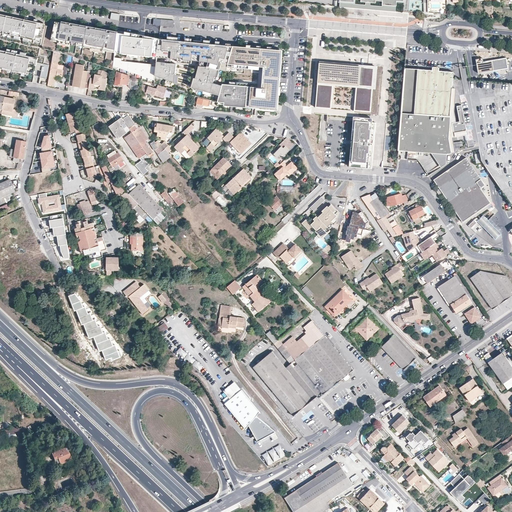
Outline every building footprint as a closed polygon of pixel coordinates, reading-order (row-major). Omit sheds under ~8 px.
[(353,2),(340,1),(339,6),(395,11),(395,6),(382,5),(382,6),(370,5),(370,2),(365,2),(365,5),(353,3),(353,2)] [(111,20),(119,21),(120,14),(112,13),(111,20)] [(0,15),(45,25),(45,24),(0,14),(0,15)] [(45,25),(0,15),(0,36),(17,40),(18,36),(21,37),(20,41),(33,43),(41,45),(43,45),(47,26),(45,25)] [(118,32),(61,21),(60,23),(55,22),(53,27),(47,26),(43,45),(42,47),(42,49),(53,51),(61,53),(73,56),(78,58),(89,61),(92,63),(112,69),(113,69),(114,66),(115,58),(115,52),(118,32)] [(125,34),(118,32),(115,52),(157,58),(159,39),(157,38),(125,31),(125,34)] [(159,39),(157,58),(165,58),(165,61),(170,62),(171,61),(176,63),(191,64),(192,61),(199,61),(199,66),(204,66),(204,61),(208,62),(210,62),(208,66),(207,66),(203,66),(199,66),(198,66),(196,73),(195,79),(193,78),(191,88),(210,93),(219,95),(222,84),(227,66),(230,56),(232,46),(231,46),(230,46),(230,44),(225,44),(225,46),(220,45),(220,42),(215,41),(215,44),(210,44),(210,41),(203,40),(203,43),(191,42),(191,39),(185,38),(185,41),(178,41),(178,37),(167,36),(167,40),(159,39)] [(246,47),(232,46),(230,56),(227,66),(258,69),(259,66),(263,66),(261,88),(247,86),(247,83),(229,82),(229,84),(222,84),(219,95),(217,102),(224,103),(224,106),(278,111),(279,96),(280,96),(281,87),(280,87),(282,50),(271,49),(271,47),(267,47),(267,49),(261,48),(261,46),(256,46),(256,48),(250,47),(250,45),(246,45),(246,47)] [(0,68),(16,72),(27,74),(28,71),(35,73),(36,69),(44,71),(44,67),(43,66),(44,63),(37,62),(38,58),(26,56),(26,53),(20,52),(19,54),(17,54),(17,51),(7,49),(6,51),(0,50),(0,68)] [(61,53),(53,51),(51,63),(48,85),(54,86),(54,83),(55,83),(56,76),(62,77),(63,70),(62,70),(57,69),(58,64),(59,64),(61,53)] [(491,60),(482,61),(482,59),(475,61),(477,73),(507,68),(505,57),(491,60)] [(121,58),(115,58),(114,66),(154,80),(155,76),(155,71),(156,67),(151,67),(151,64),(121,61),(121,58)] [(92,63),(89,61),(88,71),(83,70),(84,65),(76,64),(72,85),(88,88),(89,88),(89,86),(90,77),(92,63)] [(165,62),(156,62),(156,67),(155,71),(159,71),(158,77),(166,79),(172,81),(173,81),(174,82),(175,74),(176,63),(170,63),(165,62)] [(360,68),(319,64),(315,108),(326,109),(326,104),(331,104),(333,87),(355,89),(353,111),(370,113),(372,90),(376,91),(378,67),(360,65),(360,68)] [(432,71),(405,68),(398,150),(446,154),(478,148),(479,148),(468,94),(471,93),(468,81),(465,80),(453,79),(453,72),(438,71),(439,68),(433,68),(432,71)] [(94,78),(90,77),(89,86),(94,87),(94,85),(95,83),(98,83),(100,84),(106,85),(108,76),(107,75),(109,71),(103,70),(100,73),(98,73),(97,74),(95,74),(94,78)] [(130,75),(116,71),(115,84),(120,85),(120,83),(122,84),(128,84),(128,86),(131,89),(139,90),(139,86),(138,86),(138,79),(129,78),(130,75)] [(479,148),(478,148),(481,160),(492,177),(511,205),(511,83),(495,83),(475,81),(468,81),(471,93),(468,94),(479,148)] [(166,87),(158,84),(157,88),(143,84),(142,96),(146,97),(147,93),(152,94),(153,92),(164,96),(166,87)] [(15,99),(0,96),(0,113),(1,113),(2,110),(13,112),(13,109),(15,99)] [(198,98),(196,103),(197,103),(196,106),(202,108),(203,105),(207,106),(207,105),(209,106),(210,101),(198,98)] [(70,113),(66,114),(71,132),(75,131),(77,135),(79,143),(78,143),(80,151),(81,150),(83,158),(84,158),(86,165),(84,165),(85,169),(87,169),(89,177),(97,175),(91,156),(85,134),(85,133),(84,129),(83,129),(80,130),(78,122),(81,121),(79,113),(74,114),(70,115),(70,113)] [(128,115),(127,116),(134,125),(135,125),(128,115)] [(127,116),(123,119),(129,129),(134,125),(127,116)] [(123,119),(121,117),(109,126),(117,138),(130,129),(129,129),(123,119)] [(374,123),(354,121),(350,165),(370,167),(374,123)] [(174,126),(157,123),(157,127),(155,126),(154,131),(158,132),(158,136),(162,137),(161,139),(166,140),(167,138),(168,132),(173,132),(174,126)] [(136,124),(135,125),(134,125),(129,129),(130,129),(130,130),(132,132),(139,128),(136,124)] [(191,124),(183,132),(186,135),(187,135),(194,128),(191,124)] [(175,127),(174,126),(173,132),(168,132),(167,138),(169,138),(174,133),(175,127)] [(140,127),(139,128),(132,132),(148,155),(150,154),(151,157),(154,154),(145,141),(148,139),(140,127)] [(130,130),(130,129),(117,138),(118,139),(130,130)] [(228,144),(230,142),(234,138),(229,132),(224,137),(216,129),(207,138),(211,142),(206,147),(210,151),(223,139),(228,144)] [(148,155),(132,132),(124,138),(140,159),(141,160),(135,165),(136,165),(135,166),(143,175),(148,171),(145,167),(150,164),(147,160),(150,158),(148,155)] [(240,132),(234,138),(230,142),(241,154),(252,144),(240,132)] [(45,137),(42,151),(52,149),(50,136),(45,137)] [(174,146),(185,137),(184,136),(173,146),(174,146)] [(199,148),(190,138),(188,140),(185,137),(174,146),(181,154),(185,150),(182,148),(185,145),(190,150),(187,153),(191,157),(199,148)] [(291,141),(287,137),(276,147),(278,149),(273,153),(277,157),(281,153),(284,156),(287,153),(290,151),(289,149),(290,148),(286,145),(291,141)] [(23,158),(26,142),(17,140),(15,150),(11,149),(10,156),(13,157),(13,161),(18,162),(17,169),(20,169),(23,158)] [(155,142),(151,145),(154,150),(155,150),(163,162),(171,156),(164,149),(161,152),(158,147),(155,142)] [(165,142),(162,144),(158,147),(161,152),(164,149),(168,145),(165,142)] [(55,167),(52,152),(39,154),(42,169),(55,167)] [(126,164),(118,153),(109,159),(112,164),(108,167),(111,171),(115,169),(114,167),(118,165),(120,168),(126,164)] [(224,157),(211,169),(219,177),(231,165),(224,157)] [(465,157),(433,180),(462,222),(490,202),(480,188),(476,182),(480,179),(465,157)] [(289,171),(291,169),(293,171),(298,167),(292,161),(286,166),(285,167),(284,166),(285,165),(286,164),(283,161),(279,164),(277,166),(280,169),(275,174),(281,180),(289,172),(289,171)] [(123,193),(126,197),(129,194),(110,174),(106,165),(102,167),(107,176),(107,181),(110,180),(118,196),(123,193)] [(102,167),(99,169),(104,182),(107,181),(107,176),(102,167)] [(211,169),(210,171),(217,179),(219,177),(211,169)] [(226,185),(229,188),(231,187),(236,192),(242,187),(241,186),(251,177),(243,169),(226,185)] [(0,198),(15,192),(15,191),(10,179),(0,183),(0,198)] [(480,179),(476,182),(480,188),(485,185),(480,179)] [(139,185),(129,194),(136,202),(153,219),(160,212),(163,210),(139,185)] [(170,196),(178,206),(184,201),(174,189),(169,193),(170,196)] [(92,190),(88,191),(92,204),(97,203),(92,190)] [(409,200),(418,193),(414,190),(413,190),(406,195),(409,200)] [(15,199),(12,193),(0,198),(0,203),(1,205),(15,199)] [(66,209),(65,204),(60,205),(58,195),(46,197),(45,193),(38,194),(39,198),(38,198),(39,205),(44,204),(44,206),(42,207),(44,213),(66,209)] [(129,194),(126,197),(132,205),(136,202),(129,194)] [(371,196),(369,194),(361,197),(384,231),(388,229),(392,236),(397,235),(403,233),(398,225),(396,225),(392,220),(389,222),(386,218),(390,215),(378,197),(373,200),(371,196)] [(389,199),(386,200),(388,206),(407,201),(406,195),(402,196),(402,194),(388,198),(389,199)] [(277,196),(269,204),(275,210),(276,209),(279,206),(283,203),(277,196)] [(314,210),(325,199),(322,196),(310,207),(314,210)] [(85,200),(80,202),(81,203),(77,204),(80,211),(83,210),(84,215),(93,212),(89,201),(86,202),(85,200)] [(148,216),(136,204),(133,207),(144,219),(145,218),(148,216)] [(421,205),(411,210),(411,209),(408,210),(410,212),(407,214),(412,222),(414,221),(416,224),(421,221),(419,217),(425,214),(421,205)] [(334,217),(337,215),(333,211),(330,208),(327,211),(325,208),(322,210),(323,211),(318,216),(327,226),(333,221),(332,220),(334,217)] [(368,220),(360,209),(357,212),(351,210),(349,224),(347,224),(345,233),(346,233),(345,240),(349,241),(349,237),(352,238),(353,235),(359,237),(369,229),(363,228),(364,222),(368,220)] [(489,211),(484,217),(487,220),(492,215),(492,213),(491,213),(490,212),(489,211)] [(165,218),(160,212),(153,219),(158,225),(165,218)] [(63,214),(50,216),(51,220),(49,220),(51,228),(53,228),(65,225),(63,214)] [(324,229),(327,226),(318,216),(317,215),(313,218),(315,220),(316,221),(315,223),(313,221),(312,222),(311,223),(306,218),(302,222),(309,230),(313,226),(316,229),(315,230),(318,233),(322,237),(327,232),(324,229)] [(153,221),(148,216),(145,218),(150,224),(153,221)] [(478,221),(477,222),(478,223),(481,226),(495,240),(501,234),(487,220),(484,217),(483,216),(478,221)] [(75,233),(81,251),(84,250),(85,255),(95,252),(101,251),(106,249),(102,237),(97,238),(93,223),(89,223),(87,219),(77,222),(80,232),(75,233)] [(474,220),(468,226),(471,229),(476,223),(477,222),(478,221),(478,220),(477,219),(476,219),(474,220)] [(65,225),(53,228),(55,236),(57,236),(66,234),(65,225)] [(327,232),(322,237),(322,238),(331,230),(330,229),(327,232)] [(420,243),(418,240),(416,235),(414,236),(413,231),(402,234),(406,245),(409,251),(416,246),(420,243)] [(420,253),(432,245),(430,242),(434,240),(433,239),(438,235),(436,232),(420,243),(416,246),(420,253)] [(66,234),(57,236),(59,245),(61,245),(68,244),(66,234)] [(131,236),(131,241),(132,241),(132,244),(132,250),(142,250),(142,236),(131,236)] [(432,254),(440,249),(438,245),(436,246),(434,243),(432,245),(420,253),(425,259),(432,254)] [(68,244),(61,245),(62,250),(65,258),(71,257),(68,244)] [(284,244),(274,254),(279,259),(281,257),(287,264),(294,257),(295,258),(302,252),(296,245),(290,251),(289,252),(288,250),(289,249),(284,244)] [(437,261),(450,252),(447,248),(444,251),(442,247),(440,249),(432,254),(437,261)] [(354,259),(349,253),(339,260),(349,272),(354,268),(356,272),(362,267),(359,264),(358,265),(354,259)] [(213,257),(211,254),(204,260),(206,263),(213,257)] [(119,258),(106,257),(106,270),(118,270),(119,258)] [(423,276),(427,283),(453,266),(448,259),(423,276)] [(404,267),(400,261),(396,264),(397,265),(391,270),(385,275),(392,284),(404,275),(400,270),(404,267)] [(492,309),(511,294),(511,284),(506,276),(480,271),(470,278),(492,309)] [(262,280),(257,274),(242,287),(255,301),(252,304),(258,312),(268,303),(255,285),(262,280)] [(383,283),(376,274),(369,279),(364,283),(363,282),(360,285),(364,291),(367,288),(371,293),(383,283)] [(454,276),(438,287),(456,313),(471,303),(454,276)] [(235,280),(226,287),(233,295),(241,288),(235,280)] [(263,281),(262,280),(255,285),(268,303),(270,301),(258,286),(263,281)] [(137,283),(127,291),(131,296),(129,298),(144,316),(150,311),(148,309),(140,299),(149,291),(144,285),(141,288),(137,283)] [(305,285),(301,289),(309,297),(313,293),(305,285)] [(342,289),(325,306),(335,316),(346,304),(352,299),(342,289)] [(75,293),(69,296),(75,310),(77,310),(82,325),(84,324),(90,338),(94,337),(99,351),(102,350),(106,360),(112,357),(113,360),(121,357),(116,345),(113,346),(110,338),(109,339),(106,332),(103,333),(100,326),(98,326),(96,319),(93,320),(91,313),(89,314),(86,307),(84,307),(81,301),(77,297),(75,293)] [(411,310),(410,312),(402,314),(403,320),(402,321),(398,318),(394,322),(400,327),(405,322),(409,321),(411,322),(415,321),(416,319),(417,319),(419,318),(430,319),(431,314),(424,313),(420,297),(412,299),(414,307),(415,309),(411,310)] [(222,305),(221,313),(231,314),(232,307),(222,305)] [(481,317),(474,307),(464,314),(471,324),(481,317)] [(231,314),(221,313),(220,318),(223,319),(222,328),(229,328),(229,327),(229,326),(232,326),(232,325),(236,325),(236,327),(243,328),(244,318),(231,316),(231,314)] [(367,316),(356,326),(364,335),(362,336),(367,340),(379,328),(367,316)] [(277,348),(317,396),(321,392),(323,394),(353,370),(313,320),(303,327),(306,330),(304,332),(306,334),(297,341),(292,336),(283,344),(277,348)] [(170,327),(166,321),(155,329),(160,335),(170,327)] [(356,326),(354,327),(357,331),(362,336),(364,335),(356,326)] [(270,330),(265,334),(267,336),(276,347),(277,348),(283,344),(279,339),(278,340),(270,330)] [(415,358),(394,335),(381,346),(403,369),(415,358)] [(277,348),(276,347),(253,367),(293,415),(313,400),(312,399),(317,396),(277,348)] [(180,348),(177,352),(184,358),(188,354),(180,348)] [(490,354),(485,358),(503,383),(511,376),(511,366),(502,352),(493,359),(490,354)] [(200,370),(203,366),(188,355),(185,359),(200,370)] [(475,386),(470,380),(459,387),(468,399),(476,394),(477,396),(483,392),(477,385),(475,386)] [(242,391),(236,382),(230,387),(237,396),(242,391)] [(440,385),(423,397),(430,406),(446,394),(440,385)] [(261,413),(242,391),(237,396),(230,387),(225,391),(231,400),(226,405),(247,430),(250,426),(258,442),(260,441),(267,437),(277,433),(257,417),(261,413)] [(466,415),(462,409),(453,416),(456,423),(466,415)] [(398,418),(397,419),(391,424),(399,432),(406,425),(411,421),(403,413),(398,418)] [(390,435),(381,426),(377,429),(367,438),(373,444),(382,435),(385,439),(390,435)] [(458,434),(454,437),(449,439),(453,445),(457,442),(459,444),(463,440),(462,438),(466,436),(467,438),(474,446),(479,443),(468,427),(463,431),(461,428),(456,431),(458,434)] [(413,432),(407,437),(410,440),(411,439),(412,441),(410,443),(414,448),(420,443),(422,445),(429,439),(420,430),(415,435),(413,432)] [(267,437),(260,441),(261,443),(275,436),(274,434),(267,437)] [(511,436),(511,435),(501,442),(504,446),(499,449),(504,455),(509,452),(510,454),(510,455),(511,455),(511,454),(511,436)] [(387,457),(389,459),(395,466),(404,458),(390,444),(387,447),(386,447),(386,446),(385,446),(384,446),(383,446),(382,446),(382,447),(381,448),(381,449),(380,450),(381,451),(382,452),(383,453),(385,453),(388,456),(387,457)] [(267,465),(286,457),(281,446),(262,454),(267,465)] [(51,454),(55,462),(56,462),(58,466),(71,460),(66,448),(51,454)] [(437,449),(434,452),(435,454),(434,456),(432,454),(431,452),(425,458),(436,469),(439,465),(440,467),(444,464),(446,466),(450,462),(437,449)] [(338,462),(322,473),(317,476),(288,495),(298,511),(310,511),(327,501),(353,484),(338,462)] [(439,465),(436,469),(439,472),(446,466),(444,464),(440,467),(439,465)] [(406,478),(412,484),(414,482),(415,484),(420,490),(421,489),(423,491),(429,485),(427,483),(428,483),(421,475),(419,476),(415,471),(416,470),(412,466),(404,472),(408,476),(406,478)] [(459,473),(450,482),(455,487),(450,492),(459,502),(464,497),(462,494),(475,482),(468,475),(464,479),(459,473)] [(352,483),(359,478),(357,474),(350,479),(352,483)] [(506,485),(499,475),(490,481),(492,484),(488,487),(493,494),(506,485)] [(363,489),(357,496),(369,508),(370,506),(372,508),(377,511),(380,508),(378,505),(382,500),(370,489),(367,492),(363,489)] [(286,492),(282,494),(294,511),(298,511),(288,495),(286,492)] [(478,500),(483,505),(490,498),(484,493),(478,500)] [(310,511),(321,511),(330,507),(327,501),(310,511)]
